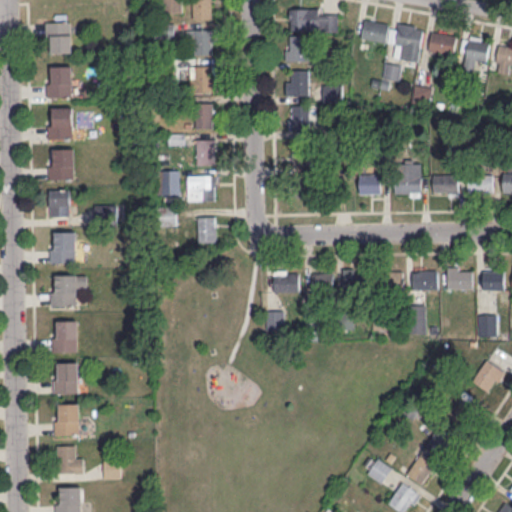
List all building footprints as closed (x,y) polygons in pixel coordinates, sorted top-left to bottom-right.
[(194,0),(194,17),(213,17),(212,0),(194,0)] [(290,8),(290,30),(339,30),(339,8),(290,8)] [(400,58),(420,61),(424,26),(398,22),(397,29),(389,28),(390,22),(364,19),(361,38),(402,44),(400,58)] [(52,53),(73,53),(72,34),(71,34),(70,21),(46,21),(47,36),(52,35),(52,53)] [(216,53),(216,28),(188,28),(188,53),(216,53)] [(454,54),(457,34),(431,31),(429,50),(454,54)] [(286,60),(310,60),(310,35),(286,35),(286,60)] [(491,38),(466,35),(462,69),(475,70),(476,60),(488,61),(491,38)] [(510,72),(511,63),(511,45),(500,44),(496,69),(510,72)] [(383,77),(400,80),(403,64),(386,61),(383,77)] [(52,65),(72,64),(73,83),(71,83),(71,96),(47,97),(47,83),(52,83),(52,65)] [(191,90),(215,90),(215,65),(191,65),(191,90)] [(287,94),(312,94),(311,69),(287,70),(287,94)] [(342,101),(342,84),(323,84),(323,101),(342,101)] [(429,103),(431,85),(415,84),(413,101),(429,103)] [(214,127),(214,102),(197,102),(197,127),(214,127)] [(317,104),(292,104),(292,130),(317,130),(317,104)] [(53,107),(73,106),(74,125),(72,125),(72,138),(48,139),(48,124),(53,124),(53,107)] [(292,140),(292,168),(317,168),(317,140),(292,140)] [(54,148),(74,147),(75,166),(73,166),(73,179),(49,180),(49,166),(54,166),(54,148)] [(215,161),(214,148),(202,149),(203,163),(215,161)] [(396,194),(422,194),(422,159),(396,159),(396,194)] [(177,172),(156,172),(156,194),(177,194),(177,172)] [(382,173),(359,173),(359,193),(382,193),(382,173)] [(433,192),(460,192),(460,173),(433,173),(433,192)] [(495,174),(468,174),(468,192),(495,192),(495,174)] [(188,200),(216,200),(216,175),(188,175),(188,200)] [(291,180),(291,197),(314,197),(314,180),(291,180)] [(70,215),(70,188),(49,188),(49,215),(70,215)] [(217,215),(198,215),(198,242),(217,242),(217,215)] [(56,231),(76,230),(77,249),(75,249),(75,262),(51,263),(51,249),(56,249),(56,231)] [(473,266),(447,266),(447,287),(473,287),(473,266)] [(344,287),(364,287),(364,269),(344,269),(344,287)] [(403,269),(379,269),(379,287),(403,287),(403,269)] [(438,269),(413,269),(413,288),(438,288),(438,269)] [(273,270),(273,291),(300,291),(300,270),(273,270)] [(483,289),(506,289),(506,270),(483,270),(483,289)] [(333,290),(333,272),(312,272),(312,290),(333,290)] [(56,275),(77,274),(77,293),(75,293),(76,306),(52,307),(51,292),(57,292),(56,275)] [(266,329),(284,329),(284,311),(266,311),(266,329)] [(339,312),(339,328),(355,328),(355,312),(339,312)] [(497,313),(479,313),(479,335),(497,335),(497,313)] [(57,318),(78,318),(78,336),(76,336),(77,350),(53,350),(52,336),(58,336),(57,318)] [(472,380),(490,392),(505,370),(487,358),(472,380)] [(58,360),(79,359),(79,378),(78,378),(78,391),(54,392),(53,378),(59,378),(58,360)] [(444,416),(461,428),(475,409),(457,397),(444,416)] [(59,401),(80,401),(80,419),(78,419),(79,433),(55,433),(54,419),(60,419),(59,401)] [(443,455),(454,437),(437,427),(427,444),(443,455)] [(57,444),(75,443),(76,456),(83,456),(83,472),(57,472),(57,444)] [(422,452),(407,473),(421,483),(436,462),(422,452)] [(121,458),(104,458),(104,477),(121,477),(121,458)] [(384,483),(392,468),(375,458),(367,473),(384,483)] [(403,481),(388,502),(403,511),(417,491),(403,481)] [(61,484),(82,484),(82,502),(80,502),(80,511),(56,511),(56,502),(61,502),(61,484)] [(511,511),(511,504),(505,500),(497,511),(511,511)]
